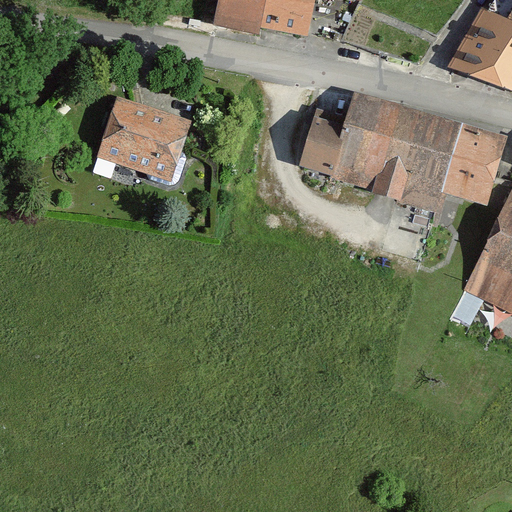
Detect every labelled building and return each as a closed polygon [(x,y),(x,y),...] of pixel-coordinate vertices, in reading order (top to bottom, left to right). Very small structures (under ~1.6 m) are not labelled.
[(322,0),(230,0),(227,21),(317,36),(322,0)] [(511,90),(511,88),(511,0),(494,0),(450,69),(511,90)] [(204,122),(126,98),(105,164),(184,188),(204,122)] [(423,116),(362,101),(353,131),(321,121),(308,165),(391,196),(423,116)] [(423,116),(391,196),(441,210),(451,195),(499,209),(511,178),(511,145),(474,128),(423,116)] [(511,203),(469,300),(511,318),(511,203)]
